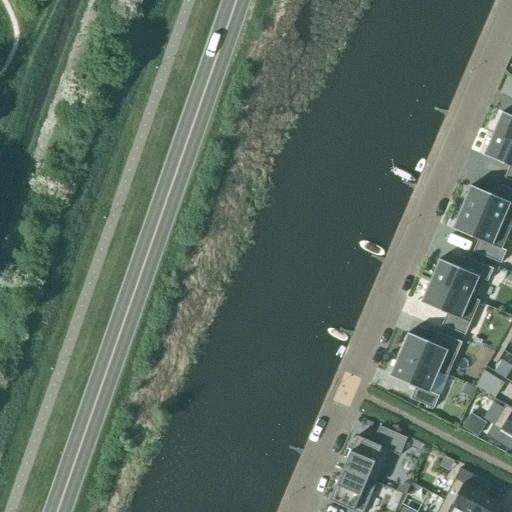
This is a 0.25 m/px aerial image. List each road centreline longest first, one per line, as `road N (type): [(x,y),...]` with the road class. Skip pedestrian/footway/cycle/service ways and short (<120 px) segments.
road 1 (residential): [(511,4),(294,511)]
road 2 (primary): [(57,511),(236,0)]
